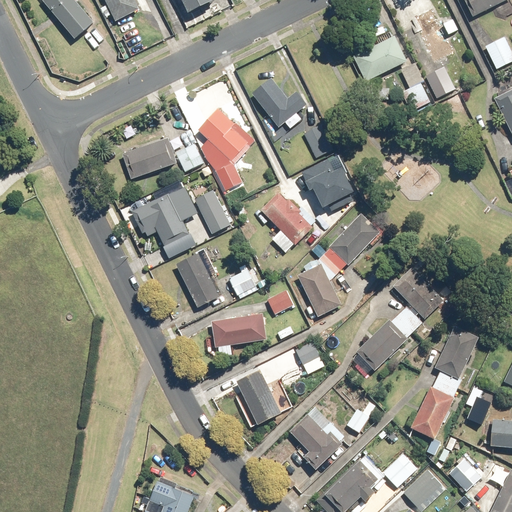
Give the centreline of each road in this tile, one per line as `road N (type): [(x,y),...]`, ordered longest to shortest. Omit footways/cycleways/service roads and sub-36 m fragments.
road 1 (residential): [(49,129),(308,0)]
road 2 (unknown): [(239,472),(336,384),(400,274)]
road 3 (residential): [(157,348),(49,129)]
road 4 (residential): [(157,348),(212,443),(276,511)]
